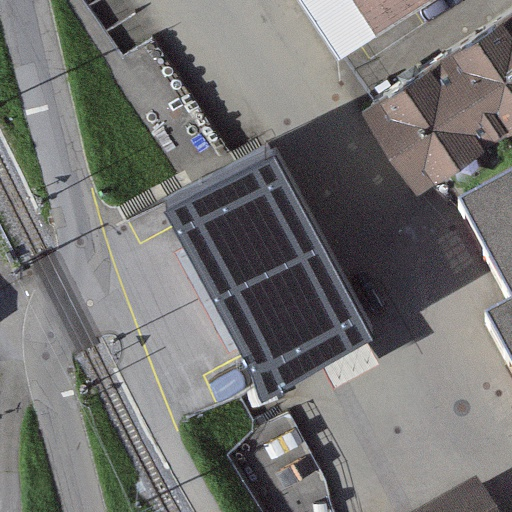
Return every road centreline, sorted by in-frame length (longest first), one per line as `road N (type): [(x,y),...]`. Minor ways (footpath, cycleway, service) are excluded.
road 1 (residential): [(24,0),(97,289),(65,305),(40,342),(85,511)]
road 2 (track): [(0,337),(40,342),(13,380),(6,511)]
